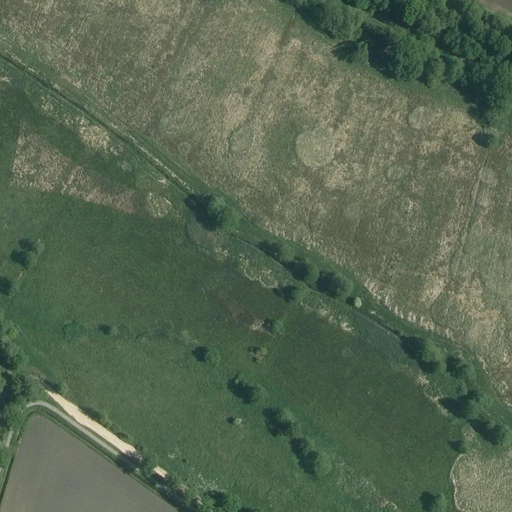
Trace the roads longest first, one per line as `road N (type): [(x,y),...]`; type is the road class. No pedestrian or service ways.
road 1 (track): [(0,406),(9,382),(34,379),(215,511)]
road 2 (track): [(335,0),(454,60),(511,72)]
